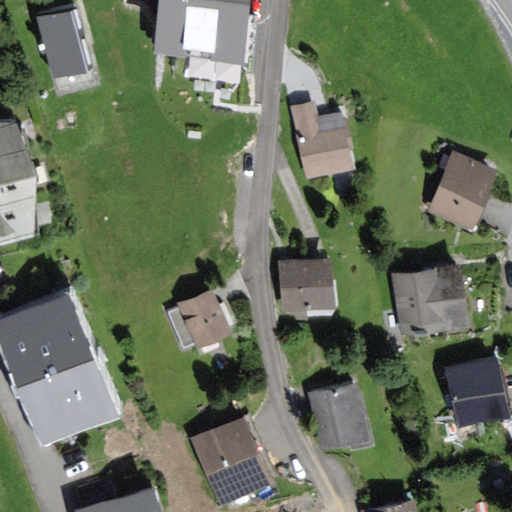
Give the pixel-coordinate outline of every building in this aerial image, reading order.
[(250,0),(156,0),(151,49),(245,59),(250,0)] [(88,72),(70,2),(18,15),(36,86),(88,72)] [(310,106),(292,109),(304,177),(344,169),(338,132),(315,136),(310,106)] [(24,159),(13,117),(0,120),(0,232),(24,225),(24,159)] [(468,227),(485,173),(445,160),(440,177),(428,215),(468,227)] [(280,265),(285,311),(327,307),(323,261),(280,265)] [(451,266),(397,275),(405,323),(443,316),(444,324),(460,321),(451,266)] [(230,332),(209,284),(172,301),(193,348),(230,332)] [(111,405),(66,285),(0,308),(0,337),(35,433),(111,405)] [(500,409),(487,359),(445,369),(458,419),(500,409)] [(362,436),(352,384),(314,391),(324,443),(362,436)] [(272,480),(241,412),(194,433),(225,502),(272,480)] [(158,511),(147,482),(72,510),(72,511),(158,511)]
